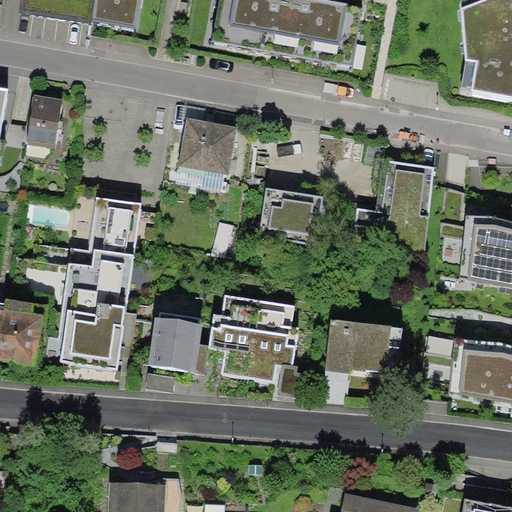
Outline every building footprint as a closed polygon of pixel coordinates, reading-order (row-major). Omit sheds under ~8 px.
[(21,0),(20,14),(92,23),(136,31),(141,0),(21,0)] [(215,0),(208,45),(352,71),(363,10),(309,0),(215,0)] [(457,96),(511,105),(511,0),(462,0),(459,3),(464,64),(457,96)] [(60,96),(31,91),(22,138),(52,144),(60,96)] [(239,132),(185,124),(178,172),(232,180),(239,132)] [(428,257),(432,174),(383,167),(378,210),(358,207),(350,247),(428,257)] [(323,199),(266,192),(259,240),(317,248),(323,199)] [(90,257),(35,249),(33,262),(68,266),(55,365),(121,374),(130,300),(149,302),(154,262),(132,259),(139,208),(97,203),(90,257)] [(511,218),(497,214),(467,215),(462,275),(511,284),(511,218)] [(240,231),(220,226),(211,259),(231,264),(240,231)] [(0,366),(34,371),(42,310),(37,309),(38,297),(2,292),(4,279),(0,278),(0,366)] [(295,308),(221,297),(218,316),(210,315),(205,350),(226,353),(222,376),(271,384),(273,366),(283,368),(279,395),(319,401),(322,381),(297,377),(293,369),(299,330),(291,329),(295,308)] [(199,320),(159,315),(158,321),(152,321),(146,367),(192,374),(199,320)] [(403,329),(331,323),(324,404),(342,406),(345,374),(398,379),(403,329)] [(511,346),(452,338),(446,389),(511,399),(511,346)] [(147,489),(111,487),(110,511),(180,511),(182,485),(160,484),(147,489)] [(415,511),(341,498),(338,511),(415,511)] [(511,511),(465,503),(463,511),(511,511)]
